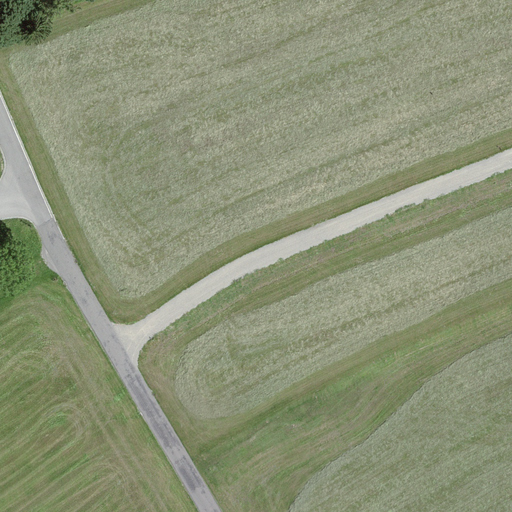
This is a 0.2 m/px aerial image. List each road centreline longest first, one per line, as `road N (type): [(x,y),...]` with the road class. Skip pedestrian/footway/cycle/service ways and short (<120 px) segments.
road 1 (unclassified): [(211,511),(58,249),(0,115)]
road 2 (track): [(117,350),(197,289),(304,235),(511,154)]
